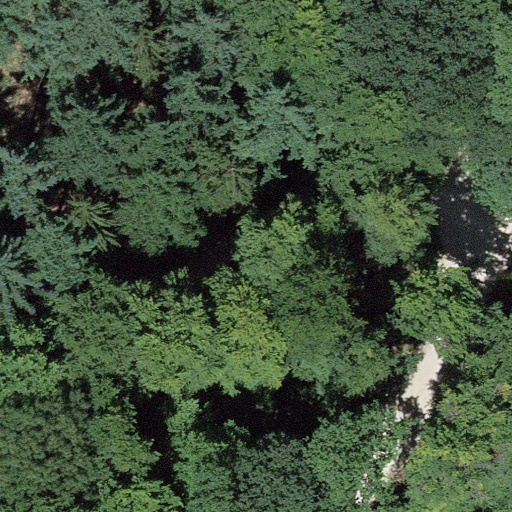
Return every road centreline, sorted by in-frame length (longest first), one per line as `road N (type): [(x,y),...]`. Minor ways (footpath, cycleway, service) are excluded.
road 1 (track): [(463,158),(367,181),(0,376)]
road 2 (track): [(340,511),(386,459),(450,326),(466,250),(463,158)]
road 3 (track): [(465,0),(463,158)]
